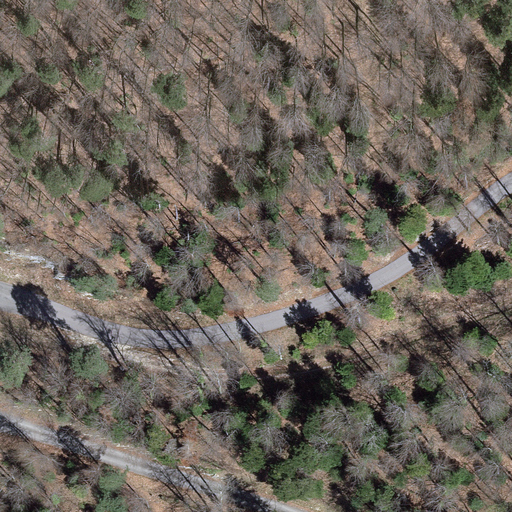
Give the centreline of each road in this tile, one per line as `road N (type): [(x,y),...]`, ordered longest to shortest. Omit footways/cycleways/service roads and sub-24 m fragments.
road 1 (unclassified): [(0,296),(132,336),(221,332),(315,306),(386,274),(511,182)]
road 2 (track): [(94,328),(155,362),(210,377),(301,371),(511,302)]
road 3 (unclassified): [(283,511),(0,425)]
